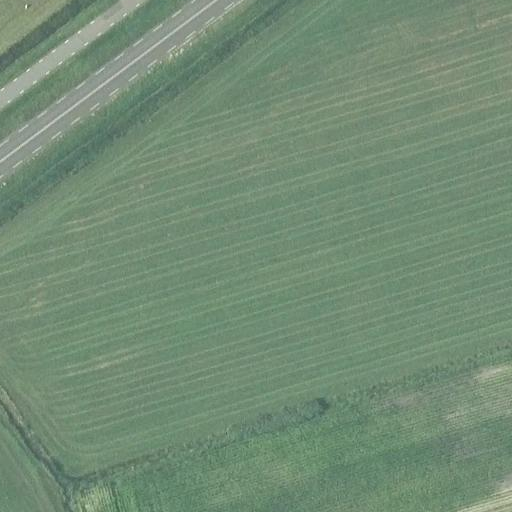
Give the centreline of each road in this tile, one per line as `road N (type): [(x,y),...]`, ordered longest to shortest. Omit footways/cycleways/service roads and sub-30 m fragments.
road 1 (primary): [(0,162),(218,0)]
road 2 (unclassified): [(0,101),(135,0)]
